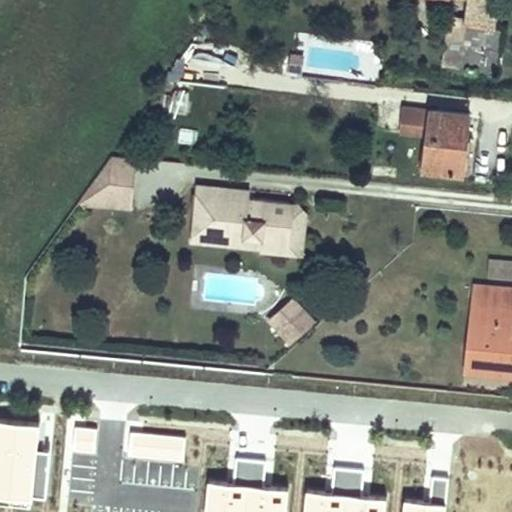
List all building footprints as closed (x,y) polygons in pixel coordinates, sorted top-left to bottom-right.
[(496,28),(440,21),(436,51),(457,55),(456,67),(493,71),(496,28)] [(185,63),(213,69),(220,33),(193,28),(185,63)] [(181,86),(179,103),(193,105),(197,87),(181,86)] [(468,115),(407,108),(404,133),(427,135),(424,167),(464,172),(468,115)] [(141,154),(115,151),(81,198),(134,205),(141,154)] [(257,181),(205,175),(203,184),(224,185),(221,207),(241,209),(242,188),(257,189),(257,181)] [(224,185),(203,184),(199,237),(249,241),(250,232),(267,233),(267,239),(297,240),(299,193),(257,189),(242,188),(241,209),(221,207),(224,185)] [(313,253),(319,194),(299,193),(297,240),(267,239),(267,233),(250,232),(249,241),(263,243),(263,248),(313,253)] [(511,261),(491,259),(488,284),(511,286),(511,261)] [(511,286),(488,284),(472,282),(464,366),(511,370),(511,286)] [(279,313),(288,323),(313,299),(305,289),(279,313)] [(313,299),(288,323),(299,334),(325,311),(313,299)] [(46,502),(50,454),(37,453),(40,428),(0,424),(0,507),(32,510),(33,501),(46,502)] [(96,431),(75,428),(73,453),(94,455),(96,431)] [(186,438),(133,433),(130,456),(183,461),(186,438)] [(203,511),(245,511),(249,461),(234,460),(232,486),(206,484),(203,511)] [(264,462),(249,461),(245,511),(282,511),(285,491),(262,489),(264,462)] [(303,511),(345,511),(348,469),(333,468),(331,495),(305,493),(303,511)] [(362,470),(348,469),(345,511),(382,511),(383,499),(360,497),(362,470)] [(402,511),(444,511),(447,479),(432,478),(430,505),(404,503),(402,511)]
